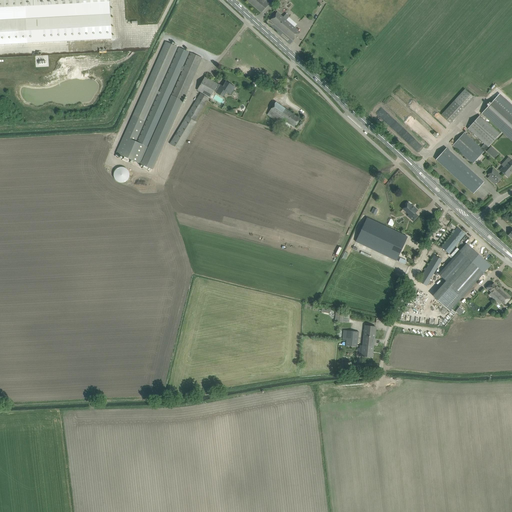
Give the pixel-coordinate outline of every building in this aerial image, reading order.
[(0,0),(0,44),(28,43),(35,43),(84,40),(92,40),(112,39),(109,0),(0,0)] [(247,0),(248,1),(261,12),(265,9),(268,4),(267,4),(269,1),(267,0),(247,0)] [(283,18),(277,12),(270,20),(293,40),(300,32),(286,20),(289,17),(286,14),(283,18)] [(179,48),(160,92),(158,91),(177,47),(165,42),(132,116),(116,153),(123,156),(122,160),(128,163),(130,159),(140,164),(155,129),(181,71),(182,71),(172,96),(141,164),(144,166),(142,169),(147,171),(149,168),(152,169),(160,152),(183,101),(202,58),(190,53),(184,67),(183,67),(189,52),(179,48)] [(218,84),(205,77),(198,90),(210,98),(214,92),(223,97),(227,92),(231,94),(235,87),(233,86),(226,82),(225,84),(224,83),(222,86),(219,84),(218,84)] [(450,123),(467,105),(474,97),(465,89),(458,96),(441,115),(450,123)] [(179,150),(196,123),(194,122),(208,99),(200,93),(169,144),(179,150)] [(494,100),(482,113),(511,140),(511,107),(499,95),(494,100)] [(295,127),(301,119),(276,102),(267,114),(283,125),(286,121),(295,127)] [(484,151),(500,134),(479,115),(467,129),(484,144),(481,148),(464,133),(453,146),(473,164),(484,151)] [(494,159),(498,154),(491,147),(487,152),(494,159)] [(446,148),(436,160),(473,194),(484,182),(446,148)] [(501,172),(507,177),(511,172),(511,160),(508,163),(505,161),(501,165),(504,168),(501,172)] [(128,170),(127,169),(126,169),(126,168),(125,168),(124,168),(124,167),(123,167),(122,167),(121,167),(120,167),(119,167),(118,168),(117,168),(116,169),(115,170),(115,171),(114,171),(114,172),(114,173),(113,174),(113,175),(113,176),(114,177),(114,178),(114,179),(115,179),(115,180),(116,181),(117,182),(118,182),(119,183),(120,183),(121,183),(122,183),(123,183),(124,183),(124,182),(125,182),(126,182),(126,181),(127,181),(128,180),(128,179),(129,178),(129,177),(129,176),(129,175),(129,174),(129,173),(129,172),(128,171),(128,170)] [(493,169),(488,175),(490,177),(488,179),(491,181),(495,185),(497,183),(502,178),(493,169)] [(412,206),(408,203),(403,209),(409,215),(408,216),(413,221),(418,216),(415,213),(418,210),(413,206),(412,206)] [(396,261),(407,237),(367,218),(356,242),(396,261)] [(447,226),(451,221),(446,218),(442,223),(447,226)] [(457,228),(441,247),(449,254),(465,234),(457,228)] [(490,260),(468,240),(456,254),(464,260),(443,284),(456,296),(490,260)] [(438,264),(441,259),(434,255),(432,259),(438,264)] [(499,287),(499,288),(494,283),(491,285),(490,284),(486,288),(495,296),(493,298),(496,301),(498,299),(504,304),(511,298),(499,287)] [(346,323),(347,312),(336,312),(335,322),(346,323)] [(374,342),(376,327),(365,326),(364,341),(374,342)] [(357,347),(359,332),(347,331),(345,346),(357,347)] [(372,357),(374,342),(364,341),(362,356),(372,357)]
